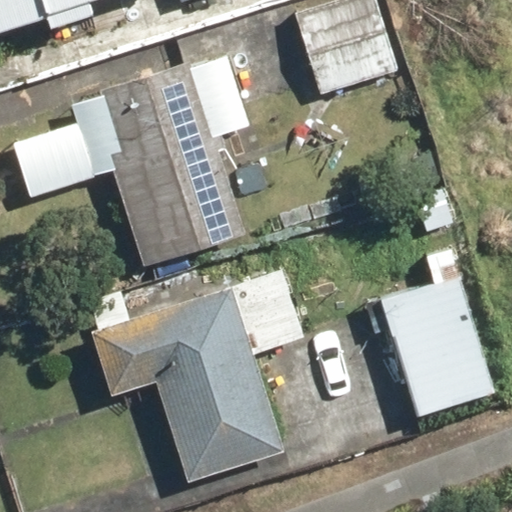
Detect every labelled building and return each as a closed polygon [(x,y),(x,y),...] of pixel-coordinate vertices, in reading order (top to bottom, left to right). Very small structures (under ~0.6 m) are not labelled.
[(0,0),(0,22),(37,12),(41,26),(86,12),(82,0),(0,0)] [(372,0),(310,0),(288,7),(314,91),(394,66),(372,0)] [(82,76),(139,260),(244,228),(187,43),(82,76)] [(451,269),(372,298),(414,415),(493,387),(451,269)] [(296,337),(279,274),(82,324),(101,398),(159,383),(183,476),(281,450),(255,348),(296,337)]
